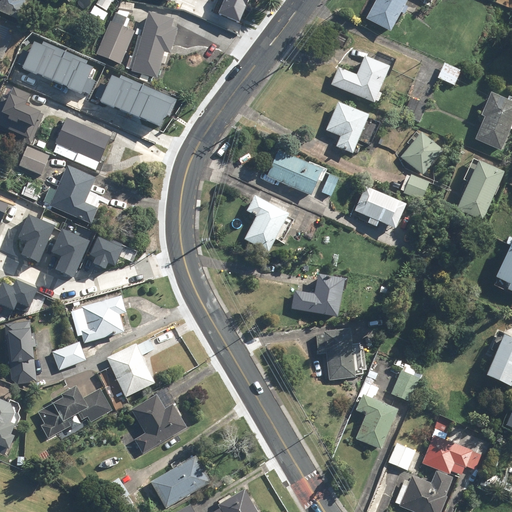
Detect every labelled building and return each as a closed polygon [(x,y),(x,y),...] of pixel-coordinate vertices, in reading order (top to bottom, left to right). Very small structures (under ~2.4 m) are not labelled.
[(0,0),(0,12),(20,20),(28,0),(26,0),(0,0)] [(110,0),(98,0),(96,4),(108,11),(114,2),(110,0)] [(175,3),(198,14),(204,0),(159,0),(174,7),(175,3)] [(379,0),(370,21),(392,32),(402,13),(406,15),(410,7),(406,5),(408,0),(379,0)] [(119,2),(117,11),(134,16),(136,6),(119,2)] [(172,55),(178,30),(174,29),(177,20),(149,12),(133,72),(159,79),(166,54),(172,55)] [(130,20),(115,13),(97,54),(121,66),(137,32),(127,28),(130,20)] [(391,67),(365,57),(359,74),(338,67),(331,86),(378,104),(391,67)] [(88,65),(71,58),(55,97),(97,114),(109,86),(103,83),(106,76),(87,68),(88,65)] [(463,71),(444,63),(437,79),(456,87),(463,71)] [(511,101),(493,93),(482,118),(485,119),(476,139),(502,151),(511,129),(511,101)] [(421,123),(428,104),(411,98),(403,116),(421,123)] [(336,149),(355,156),(360,142),(371,147),(382,121),(339,102),(326,131),(341,138),(336,149)] [(96,131),(66,119),(52,152),(97,171),(113,133),(98,126),(96,131)] [(37,125),(30,142),(47,149),(54,133),(37,125)] [(422,176),(444,150),(422,133),(401,158),(422,176)] [(42,176),(50,157),(26,147),(18,166),(42,176)] [(314,197),(325,170),(280,150),(269,177),(314,197)] [(46,183),(61,189),(70,167),(56,161),(46,183)] [(484,222),(506,173),(478,161),(457,210),(484,222)] [(85,204),(96,178),(70,167),(61,189),(53,207),(94,225),(100,210),(85,204)] [(411,173),(403,192),(424,202),(433,183),(411,173)] [(332,196),(340,180),(329,175),(322,191),(332,196)] [(30,182),(24,196),(37,202),(44,188),(30,182)] [(367,187),(357,212),(370,218),(367,224),(378,229),(381,222),(399,230),(409,205),(367,187)] [(256,196),(248,211),(258,217),(245,240),(269,253),(290,215),(256,196)] [(79,259),(74,241),(21,254),(29,289),(90,274),(86,257),(79,259)] [(511,284),(511,285),(509,291),(511,292),(511,245),(498,278),(511,284)] [(339,319),(347,280),(320,274),(316,294),(295,289),(291,309),(339,319)] [(83,337),(84,343),(125,332),(120,316),(129,314),(124,297),(71,312),(78,338),(83,337)] [(32,321),(4,324),(6,339),(10,339),(15,387),(38,385),(32,321)] [(351,330),(317,333),(320,357),(327,356),(330,381),(356,378),(351,330)] [(511,386),(511,337),(505,334),(488,377),(511,386)] [(54,352),(61,370),(87,360),(80,342),(54,352)] [(157,383),(137,344),(108,358),(128,398),(157,383)] [(412,404),(422,380),(403,372),(393,396),(412,404)] [(400,411),(375,399),(380,389),(367,383),(361,395),(364,397),(357,412),(366,417),(357,438),(382,449),(400,411)] [(103,389),(102,389),(85,399),(78,387),(37,411),(44,423),(41,425),(49,440),(69,429),(66,423),(85,412),(91,423),(114,409),(103,389)] [(136,440),(144,454),(189,429),(167,391),(133,410),(147,434),(136,440)] [(0,446),(11,451),(17,436),(14,435),(18,426),(13,424),(17,414),(13,405),(0,399),(0,446)] [(441,416),(436,429),(447,434),(453,421),(441,416)] [(423,464),(452,476),(456,463),(467,467),(473,452),(434,437),(423,464)] [(408,471),(416,451),(398,444),(390,463),(408,471)] [(150,485),(166,511),(172,508),(188,499),(215,483),(199,457),(150,485)] [(441,511),(455,479),(438,472),(432,485),(413,477),(400,507),(412,511),(441,511)] [(224,511),(223,511),(261,511),(249,489),(220,504),(224,511)] [(196,511),(188,499),(172,508),(174,511),(196,511)]
